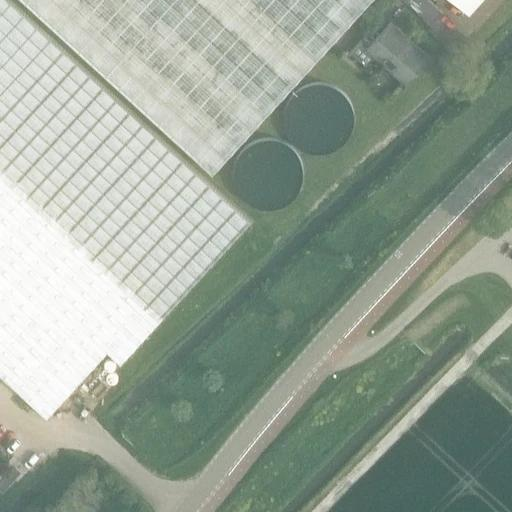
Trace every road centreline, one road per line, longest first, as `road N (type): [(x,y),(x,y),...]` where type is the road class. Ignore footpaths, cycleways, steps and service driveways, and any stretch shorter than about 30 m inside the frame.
road 1 (unclassified): [(511,149),(314,359)]
road 2 (unclassified): [(190,511),(314,359)]
